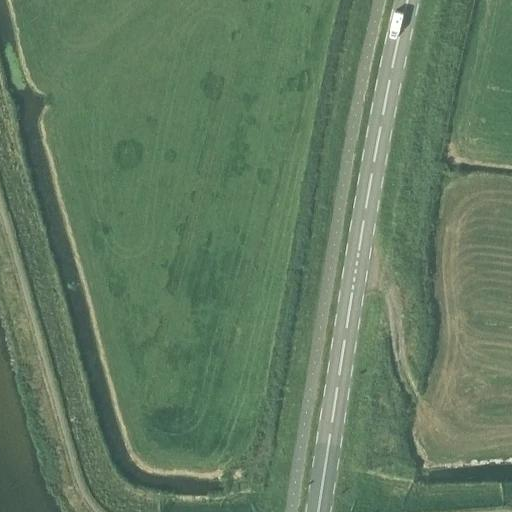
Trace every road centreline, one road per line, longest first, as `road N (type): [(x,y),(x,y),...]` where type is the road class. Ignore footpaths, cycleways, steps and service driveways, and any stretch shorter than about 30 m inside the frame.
road 1 (secondary): [(322,511),(390,85),(411,0)]
road 2 (track): [(421,390),(399,344),(391,291),(360,274)]
